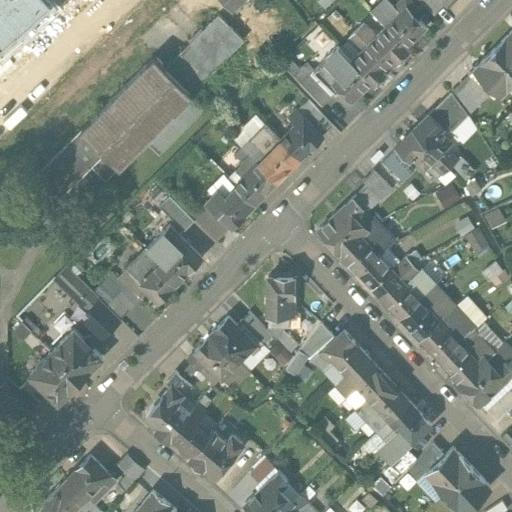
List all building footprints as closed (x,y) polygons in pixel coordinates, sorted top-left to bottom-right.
[(0,0),(0,58),(20,41),(29,52),(39,43),(31,33),(68,0),(0,0)] [(410,0),(399,0),(395,5),(390,0),(380,0),(371,10),(386,25),(405,43),(406,43),(425,24),(414,13),(418,8),(410,0)] [(214,11),(163,63),(189,89),(241,37),(227,24),(229,22),(226,19),(224,21),(214,11)] [(376,35),(356,15),(349,22),(369,42),(376,35)] [(376,35),(369,42),(388,60),(394,55),(397,58),(409,46),(406,43),(405,43),(386,25),(376,35)] [(511,30),(494,49),(511,66),(511,30)] [(388,60),(369,42),(353,59),(371,77),(370,78),(373,81),(385,69),(382,66),(388,60)] [(511,66),(494,49),(475,68),(501,93),(511,81),(511,66)] [(163,63),(151,52),(27,178),(50,201),(88,163),(103,178),(145,136),(157,149),(201,104),(188,91),(190,90),(189,89),(163,63)] [(353,59),(338,74),(332,68),(322,77),(336,91),(340,86),(351,97),(370,78),(371,77),(353,59)] [(469,73),(452,90),(469,113),(469,114),(490,93),(469,73)] [(469,113),(452,90),(430,113),(443,126),(442,127),(453,129),(469,113)] [(332,124),(308,100),(298,110),(322,134),(332,124)] [(290,103),(279,115),(287,122),(292,117),(291,117),(298,110),(290,103)] [(282,138),(281,139),(300,157),(322,134),(298,110),(291,117),(292,117),(297,122),(282,138)] [(430,113),(413,129),(437,152),(444,146),(450,139),(439,129),(442,127),(443,126),(430,113)] [(282,138),(266,122),(265,123),(265,122),(242,145),(242,146),(243,145),(259,161),(277,180),(300,157),(281,139),(282,138)] [(437,152),(413,129),(397,145),(410,158),(414,155),(424,165),(430,159),(437,152)] [(259,161),(243,145),(242,146),(235,153),(244,162),(245,161),(252,168),(259,161)] [(457,158),(444,146),(437,152),(450,165),(457,158)] [(450,165),(437,152),(430,159),(443,172),(450,165)] [(399,177),(382,160),(374,168),(391,185),(399,177)] [(277,180),(259,161),(252,168),(236,184),(255,202),(277,180)] [(373,169),(363,180),(382,199),(392,188),(373,169)] [(236,184),(220,200),(214,195),(208,201),(232,225),(255,202),(236,184)] [(162,202),(184,226),(195,216),(173,192),(162,202)] [(353,199),(319,230),(340,252),(366,227),(365,226),(354,214),(361,208),(353,199)] [(208,201),(195,213),(218,239),(231,227),(208,201)] [(395,212),(387,203),(375,214),(382,222),(393,215),(392,214),(395,212)] [(373,218),(365,226),(366,227),(340,252),(351,264),(353,262),(362,271),(379,254),(393,241),(373,218)] [(201,256),(170,225),(163,231),(177,245),(166,255),(162,260),(180,278),(201,256)] [(166,255),(154,243),(149,248),(162,260),(166,255)] [(149,248),(148,247),(127,268),(158,299),(180,278),(162,260),(149,248)] [(393,269),(379,254),(362,271),(381,292),(399,276),(393,269)] [(407,257),(393,269),(399,276),(413,263),(407,257)] [(399,276),(381,292),(401,314),(419,297),(433,284),(413,263),(399,276)] [(99,296),(67,265),(56,277),(92,312),(86,324),(99,337),(120,317),(99,296)] [(294,276),(269,275),(269,312),(284,312),(294,312),(294,276)] [(138,298),(118,277),(99,296),(120,317),(138,298)] [(433,284),(419,297),(401,314),(421,335),(453,305),(447,299),(448,298),(434,283),(433,284)] [(453,305),(421,335),(441,356),(458,340),(474,326),(460,310),(458,312),(453,305)] [(272,333),(250,310),(240,320),(263,342),(272,333)] [(259,346),(228,315),(212,332),(238,358),(248,348),(252,352),(259,346)] [(23,320),(15,329),(23,337),(32,329),(23,320)] [(321,320),(300,347),(308,356),(333,333),(321,320)] [(474,326),(458,340),(441,356),(449,366),(448,367),(459,379),(485,355),(486,356),(495,348),(475,326),(474,326)] [(298,342),(285,328),(277,336),(291,349),(298,342)] [(74,329),(52,350),(79,377),(89,367),(90,368),(101,356),(91,346),(96,342),(89,335),(85,339),(74,329)] [(344,329),(318,354),(324,360),(319,364),(336,381),(366,353),(344,329)] [(238,358),(212,332),(195,349),(215,369),(226,380),(227,380),(233,374),(235,376),(245,366),(238,359),(238,358)] [(79,377),(52,350),(30,372),(32,374),(41,383),(36,388),(44,395),(48,390),(57,400),(70,388),(69,387),(79,377)] [(207,361),(196,350),(188,359),(199,369),(207,361)] [(366,353),(336,381),(349,396),(360,385),(368,394),(387,376),(366,353)] [(485,355),(459,379),(479,400),(511,370),(511,368),(504,360),(496,367),(486,356),(485,355)] [(226,380),(215,369),(207,377),(218,388),(223,391),(231,384),(227,380),(226,380)] [(172,384),(147,415),(159,425),(157,428),(169,438),(171,435),(170,435),(187,414),(191,410),(177,398),(182,392),(184,394),(192,385),(176,372),(168,381),(172,384)] [(41,383),(32,374),(19,388),(35,403),(44,395),(36,388),(41,383)] [(368,394),(355,407),(377,429),(391,416),(409,399),(387,376),(368,394)] [(511,389),(508,386),(485,407),(496,419),(511,404),(511,389)] [(191,410),(187,414),(192,417),(198,416),(212,399),(204,393),(191,410)] [(431,422),(409,399),(391,416),(400,426),(378,446),(394,462),(408,449),(405,446),(431,422)] [(332,406),(327,410),(332,416),(337,411),(332,406)] [(192,417),(187,414),(170,435),(171,435),(192,453),(193,454),(210,433),(209,432),(192,417)] [(227,440),(213,428),(209,432),(210,433),(193,454),(192,453),(190,455),(203,465),(205,463),(217,473),(243,442),(232,434),(227,440)] [(417,458),(407,468),(418,479),(426,471),(440,458),(437,455),(442,451),(433,441),(417,458)] [(440,458),(426,471),(445,490),(472,465),(453,445),(440,458)] [(394,462),(385,471),(395,481),(407,468),(417,458),(408,449),(394,462)] [(92,456),(69,478),(87,497),(104,480),(109,486),(116,480),(92,456)] [(472,465),(445,490),(463,509),(490,484),(472,465)] [(280,471),(272,478),(280,487),(288,479),(280,471)] [(69,478),(47,500),(58,511),(71,511),(87,497),(69,478)] [(272,478),(246,503),(255,511),(280,511),(286,507),(293,500),(292,499),(280,487),(272,478)] [(174,511),(176,510),(153,490),(134,511),(174,511)] [(301,491),(292,499),(293,500),(286,507),(291,511),(293,511),(308,499),(301,491)] [(58,511),(47,500),(34,511),(58,511)] [(502,500),(483,511),(501,511),(507,509),(502,500)] [(93,502),(83,511),(98,511),(100,510),(93,502)]
